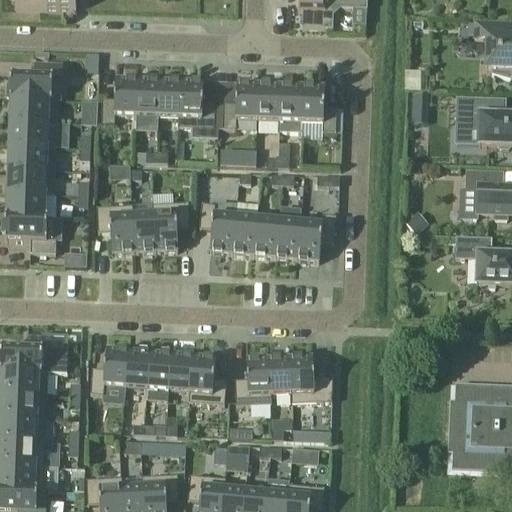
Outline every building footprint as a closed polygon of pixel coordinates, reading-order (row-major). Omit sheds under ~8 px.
[(14,0),(14,14),(75,16),(76,1),(70,1),(64,1),(63,0),(14,0)] [(304,33),(332,36),(332,22),(340,15),(367,16),(367,0),(298,0),(298,17),(304,18),(304,33)] [(467,37),(475,38),(475,27),(467,27),(467,37)] [(511,85),(511,84),(511,43),(504,43),(505,28),(475,27),(474,43),(487,44),(486,74),(492,74),(492,80),(511,84),(511,85)] [(57,105),(57,106),(61,106),(62,70),(35,69),(34,81),(11,80),(10,89),(7,89),(7,101),(10,101),(10,104),(57,105)] [(137,84),(115,83),(114,105),(102,105),(101,130),(114,131),(114,121),(136,122),(137,84)] [(159,85),(137,84),(136,122),(158,122),(159,85)] [(181,86),(159,85),(158,122),(178,123),(179,123),(181,86)] [(181,86),(179,123),(178,123),(178,133),(214,134),(215,109),(202,109),(203,87),(181,86)] [(259,89),(236,88),(236,110),(223,109),(222,134),(236,135),(236,125),(257,126),(259,89)] [(280,90),(259,89),(257,126),(279,127),(280,90)] [(302,90),(280,90),(279,127),(301,128),(302,90)] [(324,91),(302,90),(301,128),(322,129),(322,138),(335,139),(336,114),(324,113),(324,91)] [(11,105),(10,127),(57,129),(57,106),(57,105),(10,104),(10,105),(11,105)] [(497,151),(500,154),(508,154),(511,151),(511,121),(490,121),(491,105),(457,104),(456,126),(480,127),(479,150),(497,151)] [(97,107),(83,106),(82,118),(97,119),(97,107)] [(57,129),(10,127),(9,151),(49,152),(49,153),(56,153),(57,129)] [(80,153),(90,154),(90,141),(80,140),(80,153)] [(9,151),(9,174),(49,176),(49,153),(49,152),(9,151)] [(89,167),(90,154),(80,153),(79,166),(89,167)] [(145,168),(156,168),(156,158),(145,158),(145,168)] [(156,158),(156,168),(167,168),(167,158),(156,158)] [(246,158),(246,170),(256,170),(256,159),(246,158)] [(278,172),(278,162),(267,162),(267,172),(278,172)] [(289,162),(278,162),(278,172),(289,172),(289,162)] [(49,176),(9,174),(8,198),(48,199),(48,200),(54,200),(55,176),(49,176)] [(131,174),(131,184),(142,185),(142,175),(131,174)] [(511,220),(511,192),(493,192),(493,178),(468,177),(467,195),(478,195),(477,219),(495,220),(495,225),(507,225),(507,221),(511,220)] [(240,188),(251,188),(251,179),(240,178),(240,188)] [(282,190),(283,180),(272,179),(271,189),(282,190)] [(293,180),(283,180),(282,190),(293,190),(293,180)] [(339,182),(328,181),(318,181),(317,191),(328,191),(339,192),(339,182)] [(79,188),(78,201),(88,201),(89,188),(79,188)] [(5,221),(5,222),(47,223),(56,223),(56,200),(54,200),(48,200),(48,199),(8,198),(7,221),(5,221)] [(88,201),(78,201),(78,214),(88,214),(88,201)] [(152,220),(153,220),(155,257),(178,256),(177,234),(189,233),(188,208),(152,210),(152,220)] [(235,222),(214,220),(215,210),(202,209),(199,234),(212,235),(210,257),(232,259),(235,222)] [(132,221),(133,221),(132,211),(96,213),(98,238),(110,238),(111,259),(134,258),(132,221)] [(404,227),(415,239),(427,229),(417,217),(404,227)] [(153,220),(152,220),(133,221),(132,221),(134,258),(155,257),(153,220)] [(319,267),(321,245),(333,246),(336,221),(322,220),(321,230),(300,228),(297,265),(319,267)] [(46,245),(47,223),(5,222),(5,224),(2,224),(2,236),(5,236),(5,245),(30,246),(30,259),(55,260),(56,246),(46,245)] [(257,224),(235,222),(232,259),(254,261),(257,224)] [(278,226),(257,224),(254,261),(275,263),(278,226)] [(300,228),(278,226),(275,263),(297,265),(300,228)] [(511,260),(492,259),(492,243),(456,242),(455,264),(477,265),(476,290),(482,290),(482,293),(495,294),(495,290),(511,291),(511,260)] [(86,261),(70,260),(70,272),(86,272),(86,261)] [(1,378),(47,380),(48,377),(41,376),(42,355),(52,355),(52,342),(27,341),(26,353),(1,352),(0,360),(0,376),(1,377),(1,378)] [(125,393),(128,356),(106,354),(104,376),(92,374),(90,400),(103,401),(104,391),(125,393)] [(128,356),(125,393),(147,395),(150,357),(128,356)] [(169,396),(172,359),(150,357),(147,395),(146,407),(168,408),(169,396)] [(189,408),(193,361),(172,359),(169,396),(189,398),(188,408),(189,408)] [(193,361),(189,408),(224,411),(226,385),(214,384),(215,363),(193,361)] [(291,400),(290,362),(268,363),(270,400),(271,400),(291,400)] [(313,362),(290,362),(291,400),(291,408),(331,407),(332,382),(314,382),(313,362)] [(270,400),(268,363),(246,364),(247,386),(234,386),(235,411),(270,410),(270,400)] [(0,400),(47,402),(47,380),(1,378),(0,398),(0,400)] [(70,402),(79,402),(80,389),(70,389),(70,402)] [(511,391),(455,390),(454,406),(446,406),(444,458),(449,459),(448,475),(499,477),(498,486),(511,486),(511,391)] [(0,423),(46,425),(47,402),(0,400),(0,423)] [(79,415),(79,402),(70,402),(69,415),(79,415)] [(0,446),(45,448),(46,425),(0,423),(0,446)] [(144,440),(144,430),(133,430),(133,440),(144,440)] [(155,430),(144,430),(144,440),(154,440),(155,430)] [(177,431),(166,431),(166,441),(177,441),(177,431)] [(240,445),(241,433),(229,433),(229,445),(240,445)] [(273,435),(273,445),(283,446),(284,435),(273,435)] [(68,449),(78,450),(78,437),(69,436),(68,449)] [(314,446),(330,447),(330,437),(314,437),(314,446)] [(0,446),(0,469),(44,471),(45,448),(0,446)] [(141,460),(140,448),(124,447),(124,459),(141,460)] [(77,462),(78,450),(68,449),(68,462),(77,462)] [(169,460),(185,461),(185,449),(169,449),(169,460)] [(228,451),(228,452),(227,464),(226,477),(247,478),(249,453),(228,451)] [(259,462),(270,463),(270,452),(259,452),(259,462)] [(270,452),(270,463),(281,463),(281,453),(270,452)] [(302,469),(303,455),(292,454),(291,468),(302,469)] [(0,491),(43,494),(47,494),(56,494),(57,471),(44,471),(0,469),(0,491)] [(143,492),(143,511),(166,511),(166,506),(178,506),(177,481),(142,482),(141,482),(142,492),(143,492)] [(199,511),(221,511),(223,494),(224,494),(225,485),(224,485),(190,481),(187,506),(200,508),(199,511)] [(74,483),(73,496),(83,497),(83,483),(74,483)] [(99,511),(121,511),(121,493),(122,493),(121,483),(120,484),(86,485),(87,511),(99,510),(99,511)] [(266,498),(265,511),(286,511),(289,490),(288,490),(287,500),(266,498)] [(289,490),(286,511),(322,511),(324,494),(289,490)] [(46,511),(47,494),(0,491),(0,511),(46,511)] [(121,511),(143,511),(143,492),(142,492),(122,493),(121,493),(121,511)] [(223,494),(221,511),(243,511),(245,496),(224,494),(223,494)] [(245,496),(243,511),(265,511),(266,498),(245,496)]
